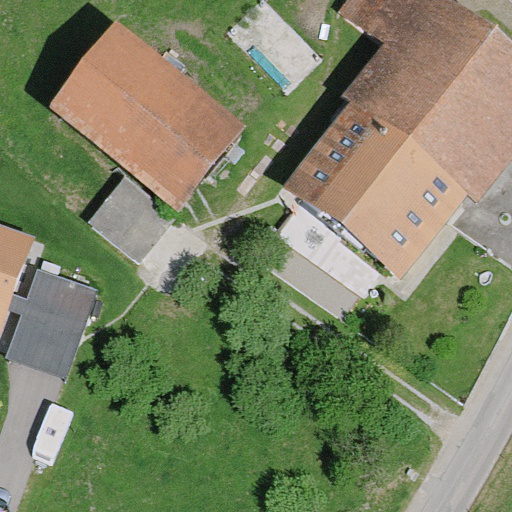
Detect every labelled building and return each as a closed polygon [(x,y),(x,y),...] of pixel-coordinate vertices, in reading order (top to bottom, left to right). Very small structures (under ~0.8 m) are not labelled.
[(511,159),(511,50),(445,0),(346,0),(336,14),(379,47),(336,103),(344,108),(283,188),(403,279),(468,194),(479,203),(511,159)] [(254,144),(121,41),(58,122),(191,225),(254,144)] [(172,230),(122,188),(85,232),(135,274),(172,230)] [(34,237),(0,225),(0,332),(8,310),(14,294),(34,237)] [(27,299),(14,294),(8,310),(21,315),(6,357),(64,378),(96,291),(38,270),(27,299)]
